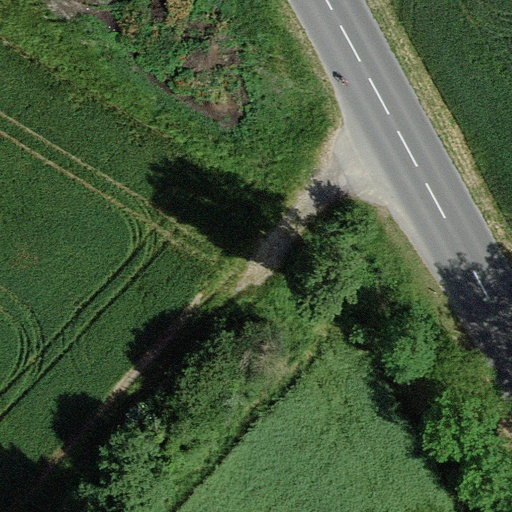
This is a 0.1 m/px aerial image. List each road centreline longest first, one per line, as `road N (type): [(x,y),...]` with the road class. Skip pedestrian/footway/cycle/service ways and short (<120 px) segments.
road 1 (tertiary): [(328,0),(511,342)]
road 2 (track): [(34,511),(227,295)]
road 3 (track): [(401,136),(227,295)]
